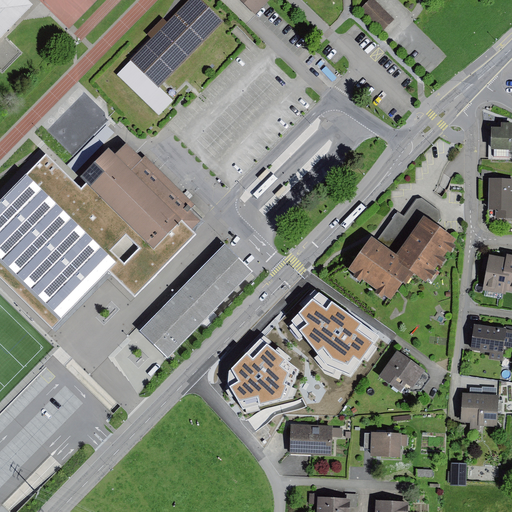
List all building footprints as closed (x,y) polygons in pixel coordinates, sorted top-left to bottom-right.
[(24,0),(0,0),(0,36),(31,7),(24,0)] [(223,22),(199,0),(189,0),(168,23),(151,40),(134,58),(162,85),(223,22)] [(240,0),(255,15),(270,0),(240,0)] [(373,0),(371,0),(361,11),(384,32),(395,20),(373,0)] [(147,35),(151,40),(168,23),(163,19),(147,35)] [(131,61),(117,74),(160,116),(173,103),(131,61)] [(501,128),(492,128),(491,150),(511,150),(511,123),(501,123),(501,128)] [(106,125),(67,165),(75,173),(114,133),(106,125)] [(142,160),(126,145),(115,157),(108,151),(80,180),(86,186),(153,251),(182,222),(191,231),(203,219),(192,209),(195,206),(145,157),(142,160)] [(376,150),(369,159),(373,162),(380,154),(376,150)] [(153,251),(86,186),(81,192),(46,158),(0,205),(0,274),(55,328),(108,273),(135,299),(197,236),(191,231),(182,222),(153,251)] [(511,179),(490,179),(489,209),(497,210),(497,219),(511,219),(511,179)] [(398,210),(375,242),(413,268),(428,280),(456,240),(436,226),(440,221),(439,212),(421,198),(417,198),(405,215),(398,210)] [(375,242),(371,240),(350,270),(391,299),(413,268),(375,242)] [(252,273),(226,247),(145,329),(171,355),(252,273)] [(509,259),(489,255),(483,291),(503,295),(503,292),(509,259)] [(509,259),(503,292),(511,293),(511,255),(510,255),(509,259)] [(319,293),(291,321),(327,365),(351,376),(379,336),(319,293)] [(511,330),(474,324),(470,350),(490,353),(489,359),(502,361),(504,347),(511,348),(511,330)] [(261,339),(229,371),(228,384),(244,409),(287,398),(299,370),(261,339)] [(425,371),(397,351),(379,377),(401,393),(405,387),(412,391),(421,391),(430,378),(428,375),(424,372),(425,371)] [(470,394),(462,394),(461,423),(470,424),(469,431),(480,431),(480,426),(497,427),(499,396),(482,395),(482,389),(471,388),(470,394)] [(332,427),(291,425),(289,454),(331,456),(332,438),(343,438),(343,429),(332,429),(332,427)] [(400,435),(366,434),(365,451),(370,451),(370,457),(399,458),(400,435)] [(467,464),(452,463),(451,486),(467,486),(467,464)] [(310,495),(310,504),(319,504),(318,511),(351,511),(352,500),(321,498),(321,496),(310,495)] [(408,511),(408,503),(376,502),(375,511),(408,511)]
